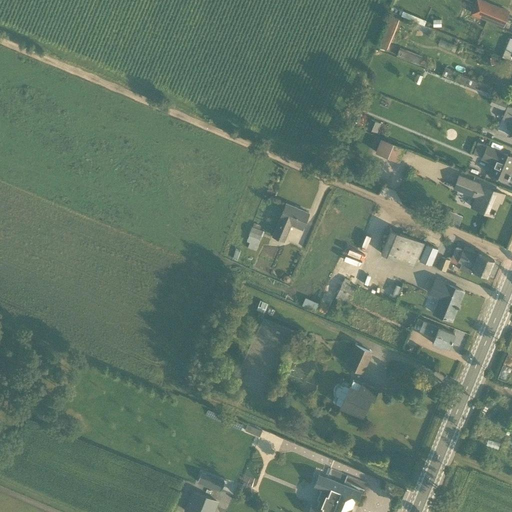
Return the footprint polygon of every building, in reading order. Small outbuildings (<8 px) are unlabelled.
[(509,11),(481,0),(474,0),(469,13),(502,27),(509,11)] [(397,19),(390,16),(378,45),(386,48),(397,19)] [(405,45),(400,44),(396,56),(418,65),(421,56),(403,49),(405,45)] [(463,48),(456,45),(453,52),(460,55),(463,48)] [(493,56),(486,57),(487,65),(494,64),(493,56)] [(453,80),(456,72),(444,67),(441,74),(453,80)] [(458,73),(455,80),(488,94),(491,86),(458,73)] [(461,83),(459,87),(468,91),(470,87),(461,83)] [(493,94),(489,102),(503,109),(507,101),(493,94)] [(511,107),(506,105),(501,118),(508,121),(505,127),(510,129),(507,135),(511,136),(511,107)] [(489,139),(480,135),(477,142),(472,153),(480,157),(480,158),(488,162),(484,171),(506,180),(511,165),(511,156),(486,145),(489,139)] [(374,152),(398,161),(403,147),(379,138),(374,152)] [(363,168),(354,165),(351,172),(360,175),(363,168)] [(492,215),(498,201),(500,202),(503,194),(457,174),(452,188),(473,197),(469,205),(492,215)] [(310,213),(286,203),(272,235),(284,240),(290,224),(303,229),(310,213)] [(448,208),(443,219),(457,225),(462,214),(448,208)] [(255,249),(263,230),(258,228),(260,225),(253,222),(244,245),(255,249)] [(366,245),(372,231),(366,228),(361,243),(366,245)] [(423,243),(390,229),(380,253),(413,266),(423,243)] [(437,248),(426,244),(419,260),(430,264),(437,248)] [(455,246),(453,252),(490,267),(493,260),(477,253),(476,255),(455,246)] [(243,251),(235,248),(232,255),(240,258),(243,251)] [(453,252),(449,261),(456,263),(457,261),(460,263),(458,269),(469,274),(471,269),(486,276),(490,267),(453,252)] [(441,256),(436,267),(444,270),(449,260),(441,256)] [(452,320),(458,306),(456,305),(463,290),(433,278),(427,293),(437,297),(431,312),(452,320)] [(343,280),(334,301),(340,304),(342,300),(347,302),(354,285),(348,282),(343,280)] [(314,309),(317,301),(305,296),(301,303),(314,309)] [(441,343),(448,346),(451,338),(450,338),(452,333),(453,333),(422,320),(416,318),(412,327),(433,336),(431,342),(440,346),(441,343)] [(372,351),(354,343),(344,365),(362,372),(372,351)] [(348,384),(348,386),(344,384),(342,385),(340,384),(336,387),(335,389),(335,395),(337,396),(334,401),(335,403),(360,414),(368,395),(372,397),(375,390),(352,380),(350,385),(348,384)] [(261,430),(251,426),(249,432),(259,436),(261,430)] [(197,482),(220,487),(223,474),(200,469),(197,482)] [(348,511),(351,505),(350,505),(351,500),(355,502),(356,500),(358,498),(359,496),(359,493),(360,491),(352,487),(343,484),(317,474),(313,486),(319,488),(316,497),(319,498),(316,504),(310,502),(306,511),(348,511)] [(249,488),(239,492),(242,500),(252,496),(249,488)] [(208,511),(214,500),(194,492),(186,510),(192,511),(208,511)]
